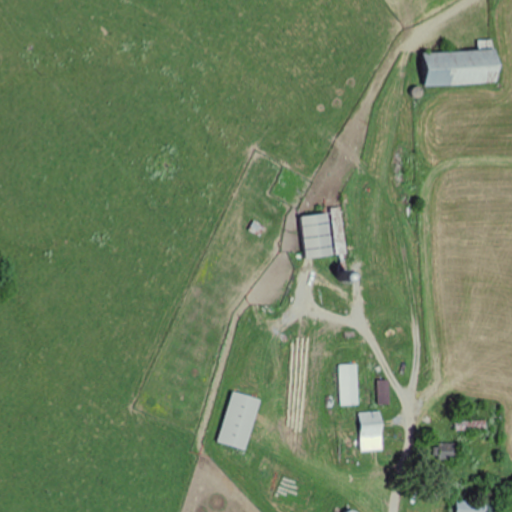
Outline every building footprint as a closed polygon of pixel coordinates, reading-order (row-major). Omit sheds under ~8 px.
[(426,85),(500,82),(499,48),(424,51),(426,85)] [(307,259),(348,254),(342,210),(301,215),(307,259)] [(341,365),(341,406),(360,406),(360,365),(341,365)] [(431,402),(450,402),(450,381),(431,381),(431,402)] [(219,443),(248,450),(262,398),(232,391),(219,443)] [(384,438),(384,412),(362,412),(362,438),(384,438)] [(483,430),(483,422),(456,422),(456,430),(483,430)] [(460,442),(441,442),(440,461),(459,461),(460,442)] [(457,511),(506,511),(507,506),(487,505),(487,501),(458,500),(457,511)]
